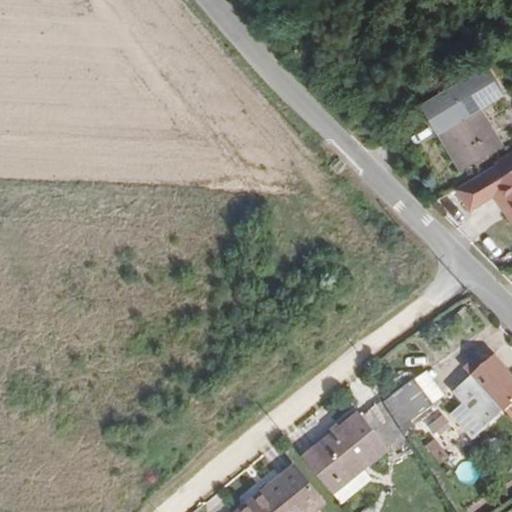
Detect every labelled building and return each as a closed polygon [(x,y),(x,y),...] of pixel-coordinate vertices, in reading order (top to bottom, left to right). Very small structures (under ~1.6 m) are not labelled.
[(422,104),(438,129),(505,89),(490,63),(422,104)] [(505,150),(479,105),(438,129),(463,174),(505,150)] [(511,166),(490,182),(511,215),(511,166)] [(511,368),(499,353),(473,375),(500,408),(511,398),(511,368)] [(473,375),(457,388),(485,421),(500,408),(473,375)] [(411,376),(379,401),(403,432),(435,407),(411,376)] [(379,401),(364,412),(393,449),(407,438),(403,432),(379,401)] [(361,408),(303,452),(335,493),(393,449),(364,412),(361,408)] [(460,458),(442,428),(417,445),(436,474),(460,458)] [(300,464),(237,511),(236,511),(321,511),(331,505),(300,464)]
